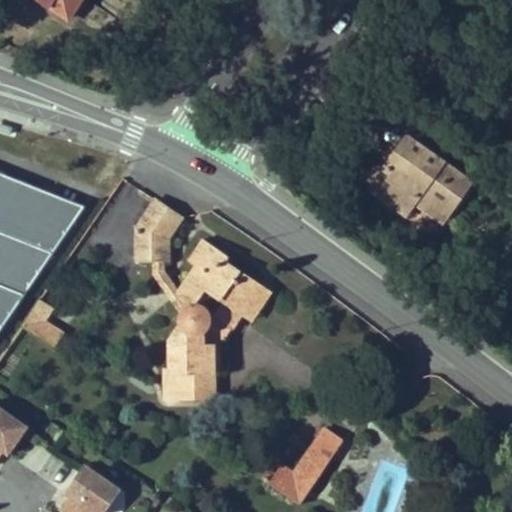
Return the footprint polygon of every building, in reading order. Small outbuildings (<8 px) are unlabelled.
[(37,0),(67,20),(80,0),(37,0)] [(400,154),(411,139),(407,136),(389,162),(397,168),(404,157),(400,154)] [(443,221),(470,182),(411,139),(400,154),(404,157),(397,168),(389,162),(371,188),(386,200),(391,193),(411,208),(415,202),(443,221)] [(0,325),(83,203),(0,169),(0,325)] [(391,193),(386,200),(406,214),(411,208),(391,193)] [(169,239),(182,219),(156,202),(137,228),(137,261),(155,261),(163,261),(169,261),(169,239)] [(187,307),(182,312),(181,324),(169,340),(170,371),(166,371),(166,399),(216,398),(215,371),(216,346),(207,331),(211,314),(233,330),(244,313),(261,287),(225,262),(227,259),(203,242),(190,263),(196,267),(178,294),(187,307)] [(155,261),(155,274),(182,312),(187,307),(178,294),(163,275),(163,261),(155,261)] [(261,287),(244,313),(252,321),(271,293),(261,287)] [(40,300),(23,326),(55,346),(64,334),(45,321),(53,309),(40,300)] [(216,346),(215,371),(227,371),(226,340),(233,330),(211,314),(207,331),(216,346)] [(0,456),(5,450),(9,453),(28,425),(0,405),(0,456)] [(268,471),(263,478),(301,503),(343,441),(325,429),(293,475),(283,468),(277,476),(268,471)] [(104,511),(121,488),(86,463),(66,490),(70,493),(60,508),(66,511),(104,511)]
